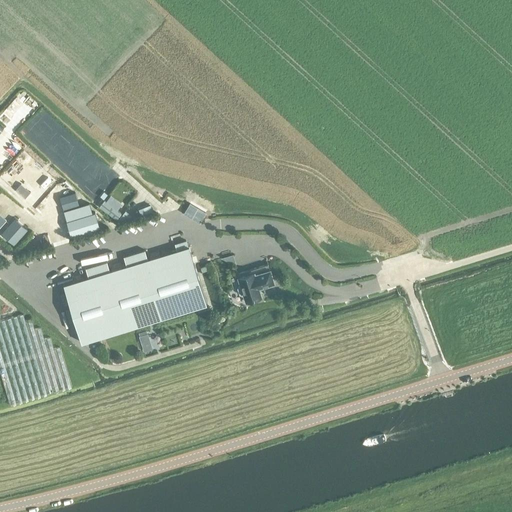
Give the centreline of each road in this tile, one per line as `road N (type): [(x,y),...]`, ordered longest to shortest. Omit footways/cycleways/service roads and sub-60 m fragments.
road 1 (track): [(406,278),(403,269),(336,274),(276,226),(180,226),(37,273),(57,327),(105,366),(202,341)]
road 2 (tertiary): [(511,359),(0,508)]
road 3 (track): [(357,292),(321,288),(270,242),(215,243),(199,226)]
road 4 (track): [(406,278),(319,302),(280,293)]
